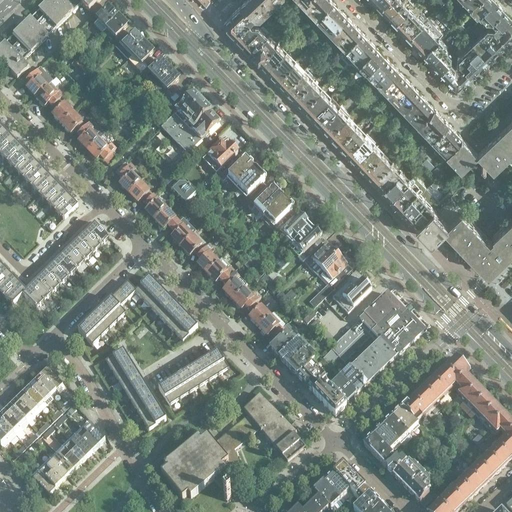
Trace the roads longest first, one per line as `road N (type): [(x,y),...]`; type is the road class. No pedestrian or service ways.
road 1 (secondary): [(180,43),(457,329)]
road 2 (secondary): [(420,256),(197,27)]
road 3 (residential): [(160,511),(80,372),(49,340)]
road 4 (residential): [(337,442),(219,325)]
road 5 (residential): [(457,329),(337,442)]
road 6 (residential): [(459,111),(351,0)]
road 7 (residential): [(105,206),(0,98)]
road 8 (residential): [(105,206),(26,274),(0,248)]
road 9 (residential): [(145,245),(49,340)]
road 10 (secondary): [(511,354),(420,256)]
